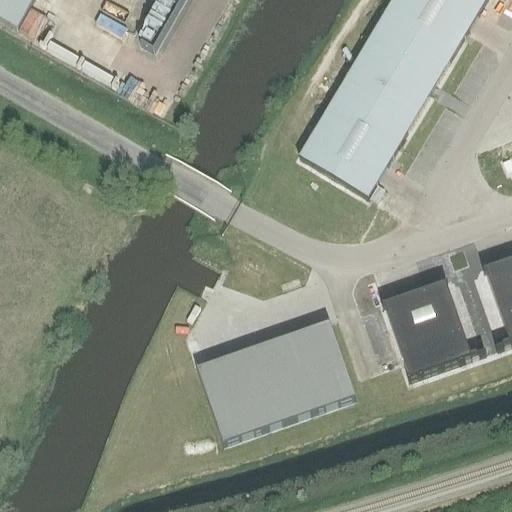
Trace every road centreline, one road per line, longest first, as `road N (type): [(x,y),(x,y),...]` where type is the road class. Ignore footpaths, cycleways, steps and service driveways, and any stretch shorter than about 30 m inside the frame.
road 1 (unclassified): [(447,234),(335,263),(0,81)]
road 2 (unclassified): [(447,234),(444,193),(511,62)]
